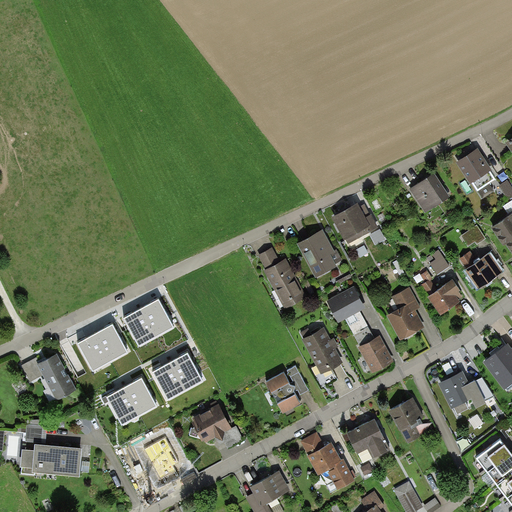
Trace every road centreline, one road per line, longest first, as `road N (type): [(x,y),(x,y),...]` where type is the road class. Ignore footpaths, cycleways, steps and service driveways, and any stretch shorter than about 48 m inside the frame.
road 1 (residential): [(0,351),(511,112)]
road 2 (residential): [(412,364),(144,511)]
road 3 (residential): [(445,511),(471,483),(412,364)]
